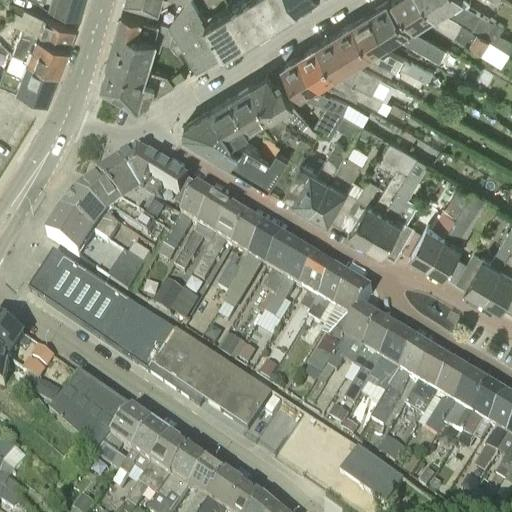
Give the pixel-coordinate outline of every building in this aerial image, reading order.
[(34,0),(34,1),(78,13),(81,0),(34,0)] [(185,2),(168,23),(173,32),(182,48),(196,71),(224,54),(205,23),(192,0),(188,0),(186,2),(185,2)] [(242,0),(231,7),(250,39),(275,23),(259,0),(242,0)] [(301,7),(296,0),(259,0),(275,23),(301,7)] [(471,44),(481,51),(489,39),(489,38),(444,10),(432,0),(390,0),(388,1),(410,30),(435,43),(437,41),(412,28),(415,26),(415,27),(430,18),(437,23),(436,24),(454,36),(455,36),(470,45),(471,44)] [(469,0),(432,0),(444,10),(489,38),(489,39),(498,45),(510,51),(511,48),(511,40),(500,33),(505,26),(491,17),(489,18),(467,5),(471,2),(469,0)] [(409,44),(428,55),(435,43),(410,30),(388,1),(371,11),(390,43),(400,37),(409,44)] [(205,23),(224,54),(250,39),(231,7),(205,23)] [(22,27),(11,53),(25,58),(25,57),(57,70),(74,28),(28,10),(26,16),(29,18),(25,28),(22,27)] [(107,62),(126,69),(138,33),(156,39),(161,22),(122,11),(107,62)] [(381,48),(390,43),(371,11),(353,22),(372,54),(396,67),(397,65),(428,81),(434,71),(403,55),(404,54),(391,47),(385,50),(381,48)] [(126,69),(174,83),(169,75),(148,68),(154,48),(159,50),(162,41),(170,43),(173,32),(168,23),(167,24),(161,22),(156,39),(138,33),(126,69)] [(335,33),(354,64),(357,63),(366,57),(370,63),(391,75),(396,67),(372,54),(353,22),(335,33)] [(354,64),(335,33),(317,44),(336,75),(371,93),(371,92),(379,78),(354,64)] [(382,99),(371,92),(371,93),(336,75),(317,44),(300,54),(319,85),(321,84),(327,80),(335,85),(377,107),(382,99)] [(314,88),(319,85),(300,54),(282,65),(300,95),(326,105),(344,113),(348,102),(314,88)] [(25,57),(25,58),(13,86),(46,99),(57,70),(25,57)] [(174,84),(174,83),(126,69),(107,62),(101,84),(139,106),(174,84)] [(313,126),(294,105),(280,81),(274,84),(268,74),(251,84),(269,118),(272,115),(286,124),(294,129),(314,141),(320,132),(330,138),(337,126),(345,113),(344,113),(326,105),(313,126)] [(280,132),(286,124),(272,115),(269,118),(251,84),(231,96),(248,130),(251,128),(263,121),(280,132)] [(240,134),(248,130),(231,96),(211,109),(221,125),(224,124),(232,138),(238,136),(237,136),(240,134)] [(243,140),(238,136),(232,138),(224,124),(221,125),(211,109),(184,125),(184,133),(268,183),(289,156),(278,150),(274,157),(259,148),(244,139),(243,140)] [(345,113),(337,126),(354,137),(362,124),(345,113)] [(286,124),(280,132),(275,140),(282,143),(278,150),(289,156),(268,183),(283,193),(283,192),(302,161),(301,161),(314,141),(294,129),(286,124)] [(278,150),(282,143),(275,140),(273,139),(267,135),(259,148),(274,157),(278,150)] [(349,231),(366,241),(418,157),(390,141),(377,162),(393,172),(375,204),(368,200),(365,203),(356,198),(340,224),(350,230),(349,231)] [(311,209),(340,162),(345,154),(348,149),(337,142),(319,171),(302,161),(283,192),(311,209)] [(340,224),(356,198),(357,196),(348,190),(349,189),(347,188),(362,164),(345,154),(340,162),(311,209),(329,219),(329,218),(340,224)] [(190,204),(198,190),(142,156),(142,155),(134,155),(134,156),(118,166),(143,195),(155,202),(163,188),(189,204),(190,204)] [(418,157),(366,241),(394,258),(414,225),(408,221),(419,203),(409,197),(429,163),(418,157)] [(98,178),(126,206),(145,219),(145,218),(155,202),(143,195),(118,166),(98,178)] [(116,222),(120,217),(148,236),(155,224),(145,218),(145,219),(126,206),(98,178),(78,194),(77,195),(116,222)] [(410,254),(428,265),(473,189),(460,181),(444,210),(435,226),(428,223),(410,254)] [(473,189),(428,265),(445,275),(464,244),(461,243),(488,198),(473,189)] [(175,254),(193,226),(198,229),(216,201),(198,190),(190,204),(189,204),(158,256),(168,263),(175,254)] [(121,226),(116,223),(116,222),(77,195),(62,214),(96,235),(95,236),(102,240),(110,245),(121,226)] [(174,268),(185,274),(204,242),(211,246),(233,211),(216,201),(198,229),(174,268)] [(232,249),(232,250),(250,221),(233,211),(211,246),(205,256),(206,256),(194,276),(205,283),(227,246),(232,249)] [(80,259),(95,236),(96,235),(62,214),(47,237),(80,259)] [(218,288),(229,295),(267,231),(250,221),(232,250),(244,257),(241,263),(235,260),(218,288)] [(465,287),(484,298),(511,250),(511,225),(491,259),(484,255),(483,256),(474,251),(456,280),(456,279),(455,280),(466,287),(465,287)] [(262,268),(267,272),(285,242),(267,231),(229,295),(223,306),(236,313),(262,268)] [(260,312),(264,314),(302,252),(285,242),(267,272),(273,275),(264,291),(270,295),(260,312)] [(128,256),(143,266),(150,255),(135,245),(128,256)] [(502,307),(511,313),(511,250),(484,298),(502,308),(502,307)] [(295,288),(301,292),(319,262),(302,252),(264,314),(275,321),(295,288)] [(143,266),(128,256),(124,253),(116,265),(107,278),(128,292),(143,266)] [(248,432),(272,395),(71,266),(54,256),(30,294),(200,409),(204,403),(248,432)] [(301,292),(318,302),(336,273),(319,262),(301,292)] [(330,309),(336,312),(354,283),(336,273),(318,302),(309,318),(320,325),(330,309)] [(170,316),(172,313),(184,292),(167,282),(153,306),(170,316)] [(319,382),(362,311),(372,294),(354,283),(336,312),(346,319),(333,333),(328,339),(326,338),(308,367),(310,369),(308,372),(319,379),(318,381),(319,382)] [(184,292),(172,313),(186,322),(199,300),(184,291),(184,292)] [(319,382),(308,402),(314,406),(334,371),(337,373),(344,361),(353,366),(379,322),(362,311),(319,382)] [(190,332),(201,340),(211,325),(200,317),(190,332)] [(0,355),(10,362),(21,347),(26,350),(31,343),(0,321),(0,355)] [(371,379),(372,380),(399,334),(379,322),(353,366),(361,371),(347,395),(357,401),(371,379)] [(222,334),(211,327),(205,338),(216,345),(222,334)] [(378,390),(386,395),(387,396),(417,344),(399,334),(372,380),(379,385),(378,390)] [(236,363),(244,349),(245,347),(228,336),(218,352),(236,363)] [(401,396),(408,379),(417,385),(435,355),(417,344),(387,396),(386,395),(371,420),(373,421),(383,427),(401,396)] [(39,348),(32,358),(45,368),(52,357),(39,348)] [(255,356),(244,349),(238,359),(249,366),(255,356)] [(0,385),(5,388),(7,377),(10,362),(0,355),(0,385)] [(411,409),(424,417),(454,367),(435,355),(417,385),(418,385),(406,406),(411,409)] [(24,370),(23,371),(37,381),(41,374),(44,370),(30,361),(27,365),(24,370)] [(277,369),(267,363),(260,375),(270,381),(277,369)] [(445,424),(474,378),(454,367),(424,417),(418,428),(426,433),(424,437),(433,443),(445,424)] [(37,381),(23,371),(19,368),(14,381),(33,394),(37,381)] [(97,458),(133,412),(81,376),(69,393),(52,415),(97,455),(96,457),(97,458)] [(445,424),(452,428),(452,427),(464,434),(465,435),(493,390),(474,378),(445,424)] [(475,441),(481,444),(489,431),(508,399),(493,390),(465,435),(464,434),(457,444),(469,451),(475,441)] [(511,401),(508,399),(489,431),(494,434),(480,458),(492,465),(498,455),(497,455),(511,428),(511,401)] [(329,418),(343,426),(349,415),(335,407),(329,418)] [(120,473),(121,472),(127,462),(117,455),(123,448),(133,454),(134,453),(152,425),(133,412),(97,458),(120,473)] [(288,437),(323,459),(336,438),(301,416),(288,437)] [(342,430),(353,437),(358,429),(347,422),(342,430)] [(144,476),(145,477),(153,466),(170,437),(152,425),(134,453),(133,454),(127,462),(121,472),(122,473),(129,478),(135,470),(144,476)] [(506,460),(496,477),(498,478),(504,482),(505,482),(511,470),(511,428),(497,455),(498,455),(506,460)] [(136,509),(149,490),(159,497),(164,488),(171,478),(188,449),(170,437),(153,466),(145,477),(144,476),(121,511),(135,511),(137,509),(136,509)] [(378,451),(396,464),(405,451),(388,438),(378,451)] [(152,508),(149,511),(150,511),(173,511),(188,489),(189,490),(207,462),(188,449),(171,478),(164,488),(159,497),(152,508)] [(405,483),(359,450),(340,473),(386,506),(401,488),(405,483)] [(412,456),(402,471),(411,477),(421,462),(412,456)] [(202,511),(225,475),(207,462),(189,490),(198,496),(187,511),(202,511)] [(0,470),(1,465),(0,463),(0,490),(2,491),(17,504),(18,503),(25,494),(8,480),(8,479),(0,477),(0,470)] [(418,483),(426,488),(437,473),(429,468),(418,483)] [(227,511),(243,487),(225,475),(202,511),(227,511)] [(500,488),(504,482),(498,478),(496,477),(492,483),(500,488)] [(511,488),(504,484),(496,497),(506,503),(511,493),(511,488)] [(253,511),(262,499),(243,487),(227,511),(253,511)] [(11,511),(29,511),(18,503),(17,504),(2,491),(0,490),(0,511),(1,511),(3,505),(12,511),(11,511)] [(83,496),(73,510),(74,510),(72,511),(89,511),(95,505),(83,496)] [(277,511),(264,500),(262,499),(253,511),(277,511)]
